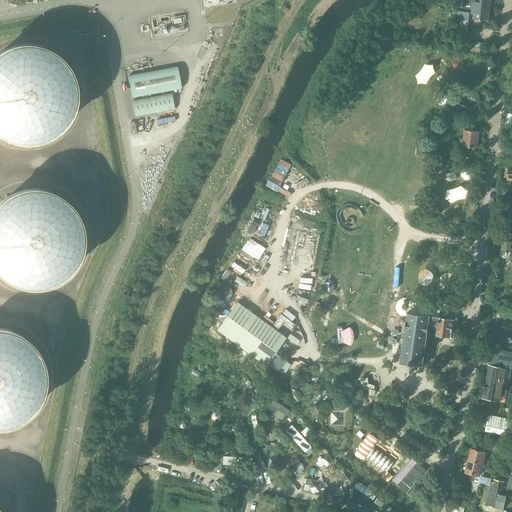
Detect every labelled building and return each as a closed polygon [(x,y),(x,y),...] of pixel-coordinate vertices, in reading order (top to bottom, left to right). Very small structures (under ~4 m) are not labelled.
[(466,40),(469,19),(473,19),(474,7),(475,3),(470,2),(471,2),(463,1),(463,0),(453,0),(453,4),(456,5),(451,39),(458,40),(456,50),(479,55),(482,43),(466,40)] [(489,9),(490,0),(475,0),(475,3),(474,7),(489,9)] [(488,21),(489,9),(474,7),(473,19),(488,21)] [(39,44),(22,44),(6,50),(0,55),(0,129),(2,131),(16,139),(33,141),(50,137),(67,125),(76,111),(80,94),(77,76),(68,61),(55,50),(39,44)] [(172,91),(182,89),(178,66),(128,74),(135,115),(175,109),(172,91)] [(476,148),(478,132),(465,130),(464,139),(460,138),(459,146),(476,148)] [(50,192),(28,190),(12,196),(0,205),(0,272),(11,282),(19,286),(36,289),(53,286),(66,279),(78,266),(85,250),(84,227),(77,211),(65,199),(50,192)] [(320,237),(299,230),(287,263),(308,270),(320,237)] [(249,237),(242,249),(259,259),(266,246),(249,237)] [(511,251),(511,241),(502,240),(501,251),(511,251)] [(231,265),(228,278),(238,280),(241,268),(231,265)] [(225,318),(216,330),(233,342),(265,366),(274,353),(285,338),(237,303),(225,318)] [(426,340),(427,333),(428,333),(428,332),(427,332),(428,327),(430,315),(429,314),(429,315),(408,313),(408,312),(407,312),(406,313),(407,313),(406,320),(405,320),(405,322),(406,322),(405,326),(405,329),(404,329),(404,330),(405,330),(404,337),(403,337),(403,338),(404,338),(403,345),(402,345),(402,346),(401,353),(400,354),(401,354),(400,362),(399,362),(400,363),(401,364),(401,363),(409,364),(408,364),(408,365),(409,366),(409,365),(413,365),(413,366),(414,366),(414,365),(415,366),(415,365),(414,365),(414,364),(422,365),(421,366),(422,367),(422,366),(423,366),(423,365),(424,357),(425,357),(424,357),(425,349),(426,349),(426,348),(425,348),(426,341),(427,341),(427,340),(426,340)] [(451,338),(454,319),(452,319),(452,318),(447,317),(447,318),(431,316),(430,315),(428,327),(437,328),(436,336),(451,338)] [(0,331),(0,426),(7,427),(25,418),(36,406),(43,391),(44,372),(38,356),(28,343),(14,335),(0,331)] [(511,368),(511,352),(492,349),(489,364),(511,368)] [(502,385),(506,369),(486,365),(486,369),(488,369),(486,381),(502,385)] [(504,402),(507,390),(502,389),(502,385),(486,381),(484,389),(481,389),(480,393),(483,394),(482,397),(504,402)] [(274,399),(269,408),(284,417),(290,409),(274,399)] [(332,412),(331,424),(343,425),(344,412),(332,412)] [(488,415),(487,432),(509,433),(510,416),(488,415)] [(182,419),(181,420),(180,420),(180,421),(179,422),(179,424),(179,425),(179,426),(179,427),(180,428),(180,429),(181,430),(183,430),(184,430),(185,431),(186,430),(187,430),(188,430),(189,429),(189,428),(190,427),(191,426),(191,425),(191,424),(191,423),(190,422),(190,421),(189,421),(189,420),(188,419),(187,419),(186,419),(185,418),(184,418),(183,419),(182,419)] [(292,423),(285,429),(305,451),(312,445),(292,423)] [(483,459),(485,452),(471,449),(468,460),(486,465),(487,460),(483,459)] [(266,460),(269,466),(279,461),(276,455),(266,460)] [(485,469),(486,465),(468,460),(465,472),(479,476),(481,468),(485,469)] [(409,493),(429,471),(418,461),(407,473),(403,469),(394,478),(409,493)] [(490,485),(490,482),(491,478),(481,476),(479,482),(490,485)] [(501,495),(502,487),(503,481),(494,479),(493,482),(490,482),(490,485),(486,505),(495,507),(495,509),(498,510),(498,508),(503,509),(506,496),(501,495)] [(228,511),(241,511),(244,500),(232,498),(228,511)]
